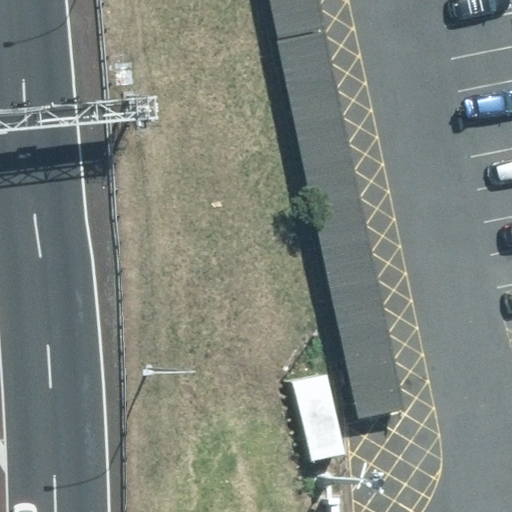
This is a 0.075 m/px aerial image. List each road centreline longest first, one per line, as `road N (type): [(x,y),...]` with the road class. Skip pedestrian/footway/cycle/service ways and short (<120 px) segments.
road 1 (residential): [(451,511),(446,360),(372,0)]
road 2 (motorway): [(17,0),(47,511)]
